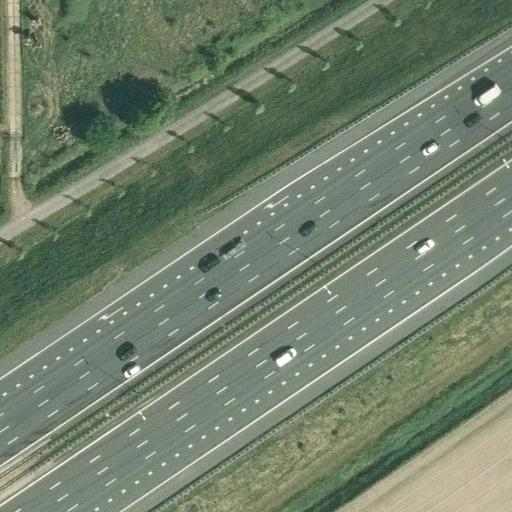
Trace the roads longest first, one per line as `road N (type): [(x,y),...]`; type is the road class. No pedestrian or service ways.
road 1 (motorway): [(511,88),(0,432)]
road 2 (motorway): [(38,511),(511,193)]
road 3 (unknown): [(11,0),(15,162),(42,209)]
